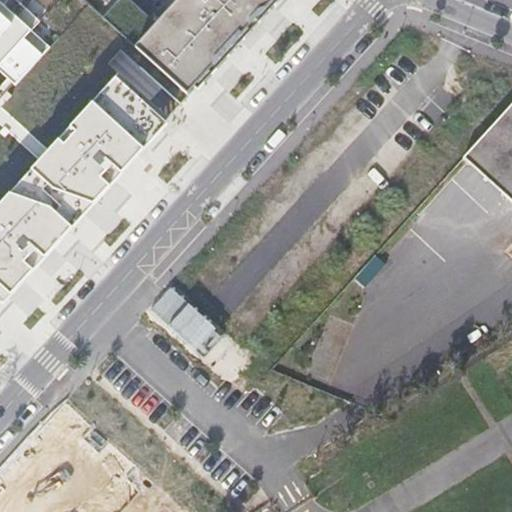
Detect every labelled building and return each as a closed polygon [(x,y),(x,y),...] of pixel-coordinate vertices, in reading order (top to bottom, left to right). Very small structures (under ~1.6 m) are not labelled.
[(0,72),(15,86),(50,48),(31,31),(40,22),(15,0),(8,0),(3,5),(0,2),(0,72)] [(180,0),(155,27),(125,0),(119,0),(103,18),(189,96),(195,88),(198,91),(280,0),(180,0)] [(168,125),(117,78),(0,206),(0,302),(4,306),(168,125)] [(511,104),(467,154),(511,198),(511,104)] [(0,390),(21,368),(0,348),(0,390)]
